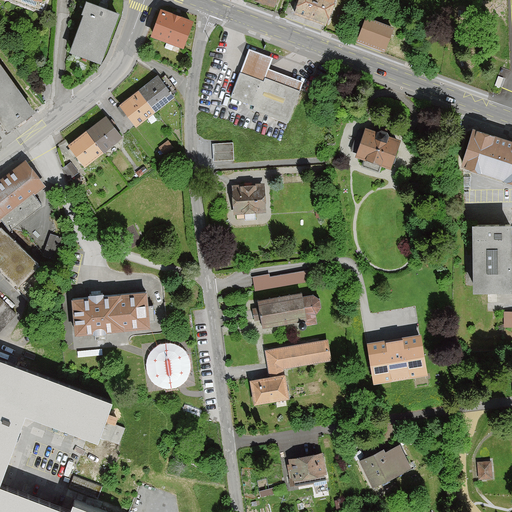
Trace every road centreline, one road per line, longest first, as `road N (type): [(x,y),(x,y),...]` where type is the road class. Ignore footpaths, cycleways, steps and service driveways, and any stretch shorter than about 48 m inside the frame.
road 1 (residential): [(237,511),(192,167),(192,88),(212,6)]
road 2 (secondary): [(212,6),(511,117)]
road 3 (residential): [(146,0),(112,74),(0,162)]
